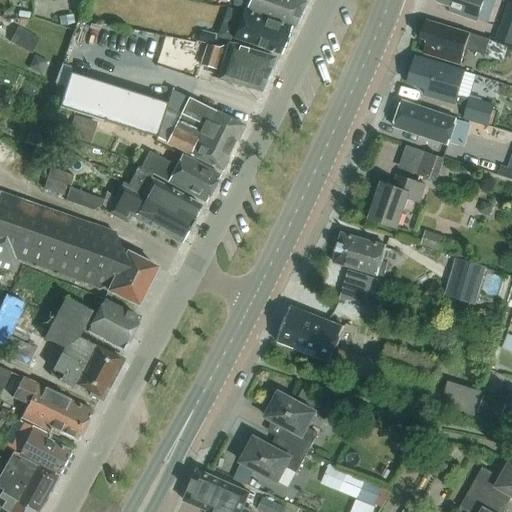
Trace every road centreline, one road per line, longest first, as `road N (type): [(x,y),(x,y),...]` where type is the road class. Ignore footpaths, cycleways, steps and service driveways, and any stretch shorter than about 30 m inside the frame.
road 1 (tertiary): [(251,298),(389,0)]
road 2 (residential): [(195,267),(327,0)]
road 3 (residential): [(60,511),(195,267)]
road 4 (tertiary): [(136,511),(251,298)]
